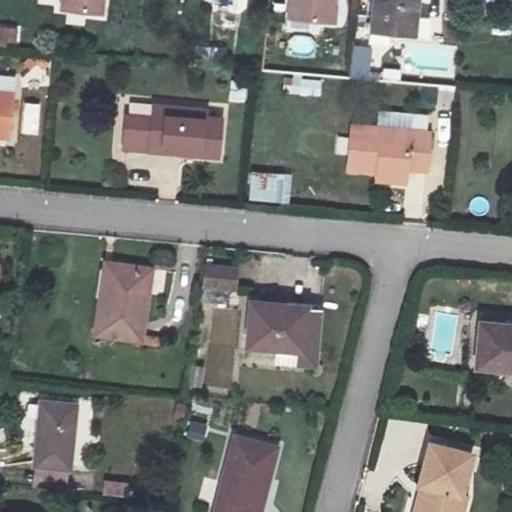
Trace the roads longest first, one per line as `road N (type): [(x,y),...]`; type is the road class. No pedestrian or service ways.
road 1 (residential): [(0,208),(399,247)]
road 2 (residential): [(334,511),(399,247)]
